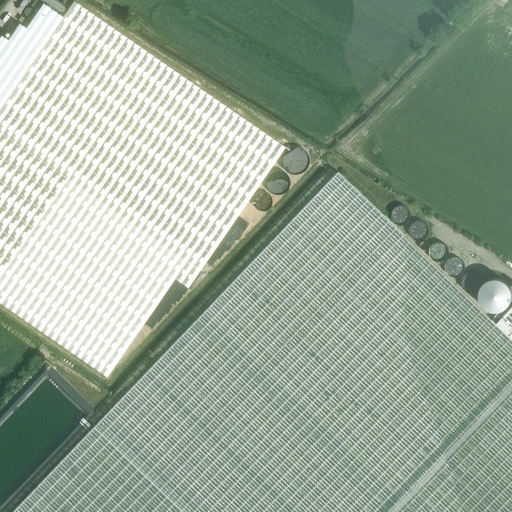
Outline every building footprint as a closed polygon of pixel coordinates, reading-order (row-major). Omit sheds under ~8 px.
[(0,303),(106,378),(148,315),(174,278),(177,280),(188,287),(285,147),(73,1),(67,10),(62,17),(53,10),(43,3),(26,28),(19,23),(8,40),(1,35),(0,36),(0,303)] [(21,16),(18,21),(25,25),(28,21),(21,16)] [(294,144),(291,149),(287,146),(281,153),(286,157),(282,163),(298,175),(312,157),(294,144)] [(286,192),(288,172),(271,171),(269,191),(286,192)] [(93,427),(11,511),(511,511),(511,307),(499,321),(495,322),(454,283),(415,246),(337,172),(105,415),(93,427)] [(263,196),(256,201),(261,209),(268,203),(263,196)] [(460,260),(450,258),(449,266),(459,268),(460,260)] [(478,292),(501,316),(511,305),(511,300),(511,299),(511,289),(497,274),(478,292)]
